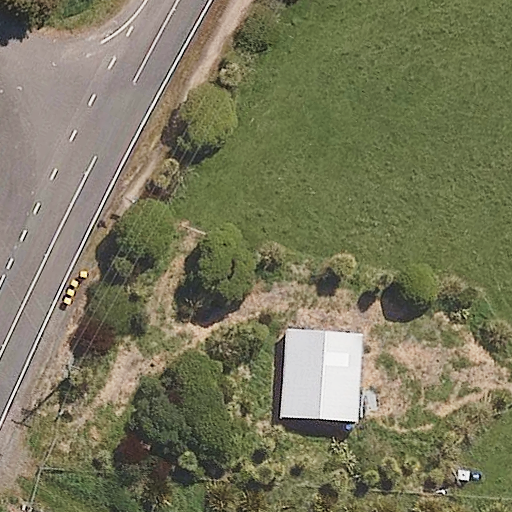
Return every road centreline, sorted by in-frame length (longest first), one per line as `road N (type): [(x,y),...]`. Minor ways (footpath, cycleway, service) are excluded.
road 1 (secondary): [(94,159),(0,353)]
road 2 (secondary): [(179,0),(94,159)]
road 3 (unclassified): [(94,159),(0,44)]
